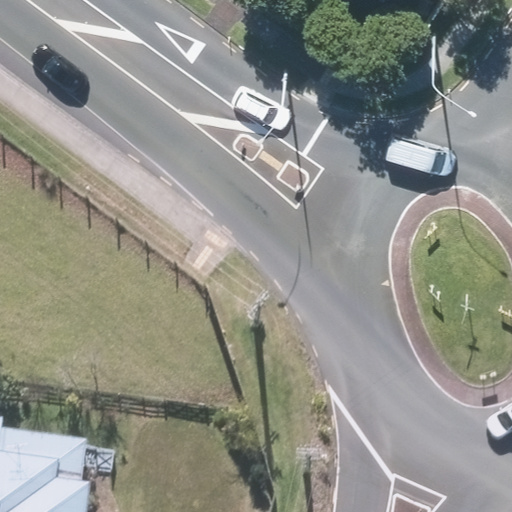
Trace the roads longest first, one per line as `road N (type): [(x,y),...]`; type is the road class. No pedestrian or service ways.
road 1 (secondary): [(332,269),(138,61)]
road 2 (secondary): [(138,61),(392,156)]
road 3 (secondary): [(489,469),(427,450),(370,397)]
road 4 (secondary): [(370,397),(342,337),(332,269)]
road 5 (secondary): [(332,269),(349,206),(392,156)]
